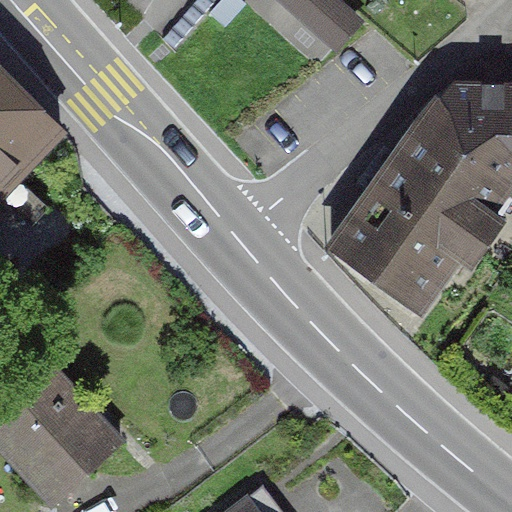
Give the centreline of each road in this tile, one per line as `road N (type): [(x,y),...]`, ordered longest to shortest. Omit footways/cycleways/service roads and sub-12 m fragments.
road 1 (primary): [(243,236),(446,449),(511,500)]
road 2 (unclassified): [(243,236),(511,11)]
road 3 (primary): [(21,0),(243,236)]
